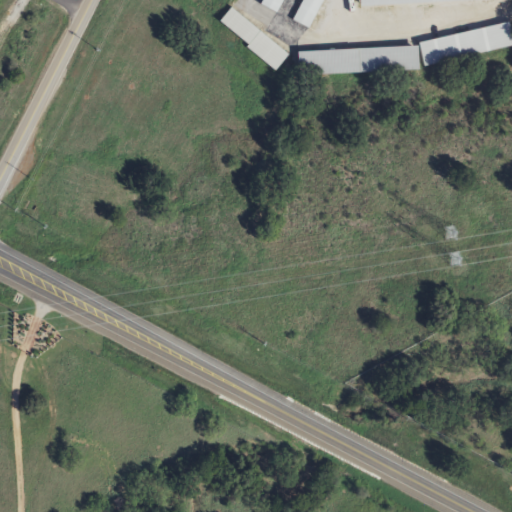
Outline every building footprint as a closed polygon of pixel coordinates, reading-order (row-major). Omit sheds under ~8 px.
[(282,0),(261,0),(259,7),(276,14),(282,0)] [(321,0),(300,0),(290,22),(307,30),(321,0)] [(284,56),(228,7),(215,23),(271,71),(284,56)] [(509,48),(505,24),(413,42),(418,66),(509,48)] [(292,51),(292,75),(413,73),(412,48),(292,51)]
